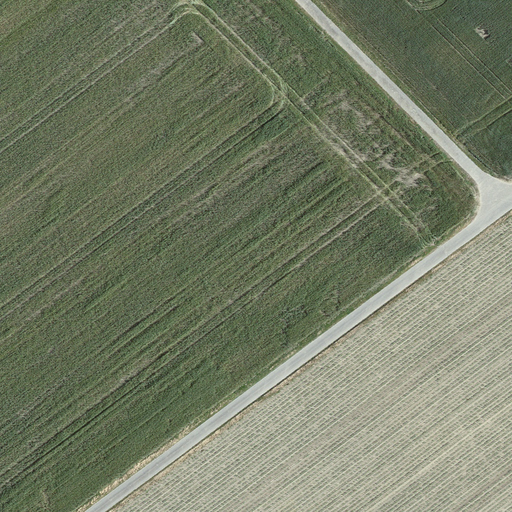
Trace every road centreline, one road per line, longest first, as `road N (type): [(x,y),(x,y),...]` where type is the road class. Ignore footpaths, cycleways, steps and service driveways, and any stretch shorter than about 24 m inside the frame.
road 1 (track): [(89,511),(504,203)]
road 2 (track): [(299,0),(504,203)]
